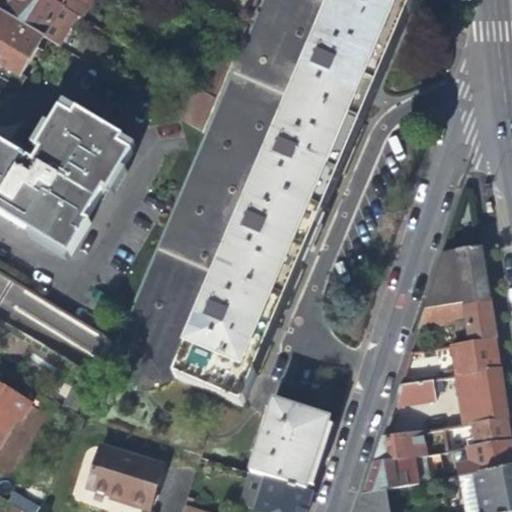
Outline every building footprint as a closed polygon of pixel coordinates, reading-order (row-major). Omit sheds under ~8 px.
[(61,50),(80,19),(74,16),(65,10),(47,0),(11,0),(2,10),(0,13),(46,41),(61,50)] [(47,0),(65,10),(74,16),(80,19),(85,22),(92,10),(76,0),(47,0)] [(322,0),(168,365),(173,371),(172,377),(241,405),(269,339),(307,251),(342,169),(373,97),(414,0),(322,0)] [(22,79),(46,41),(0,13),(0,67),(1,66),(22,79)] [(219,52),(201,93),(216,102),(226,80),(234,61),(219,52)] [(202,136),(216,102),(201,93),(196,89),(177,121),(202,136)] [(69,111),(55,103),(33,139),(38,142),(31,154),(0,135),(0,209),(69,251),(90,216),(82,211),(100,182),(104,185),(128,145),(114,137),(118,131),(73,105),(69,111)] [(483,251),(443,256),(425,313),(491,305),(486,273),(483,251)] [(456,326),(460,349),(498,344),(493,317),(491,305),(425,313),(419,330),(456,326)] [(452,350),(456,380),(502,373),(499,353),(498,344),(460,349),(452,350)] [(456,380),(464,430),(510,423),(506,397),(502,373),(456,380)] [(440,381),(401,387),(394,408),(434,402),(433,394),(442,392),(440,381)] [(0,409),(17,420),(22,423),(31,408),(0,389),(0,409)] [(254,477),(268,482),(309,495),(320,458),(331,422),(277,405),(254,477)] [(0,449),(17,420),(0,409),(0,449)] [(389,425),(383,442),(419,437),(416,422),(389,425)] [(433,425),(434,428),(435,434),(447,433),(450,432),(448,423),(433,425)] [(475,435),(477,446),(478,452),(511,446),(511,433),(511,430),(510,423),(464,430),(450,432),(447,433),(448,443),(450,456),(462,454),(461,448),(468,448),(466,437),(475,435)] [(422,436),(419,437),(383,442),(379,456),(375,467),(413,461),(426,459),(422,436)] [(470,468),(455,471),(457,481),(459,480),(511,470),(511,446),(478,452),(468,453),(470,468)] [(145,511),(150,511),(163,471),(101,450),(87,491),(120,502),(127,505),(127,506),(145,511)] [(436,458),(426,459),(413,461),(415,468),(438,464),(436,458)] [(416,476),(415,468),(413,461),(375,467),(372,476),(365,497),(375,495),(444,483),(442,473),(442,471),(416,476)] [(511,511),(511,470),(459,480),(465,511),(511,511)] [(444,483),(457,481),(455,471),(442,473),(444,483)] [(307,511),(312,496),(309,495),(268,482),(257,511),(307,511)] [(377,511),(375,495),(365,497),(360,511),(377,511)]
